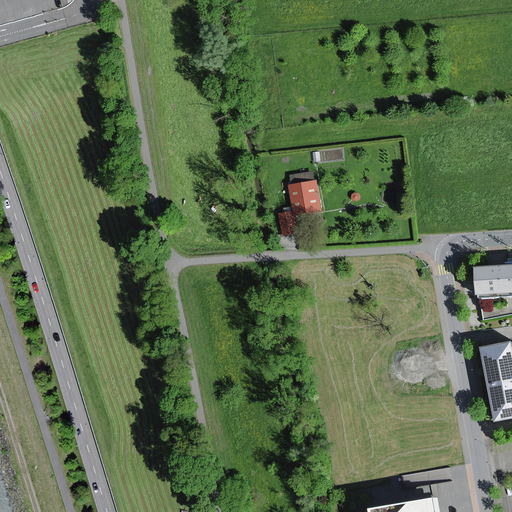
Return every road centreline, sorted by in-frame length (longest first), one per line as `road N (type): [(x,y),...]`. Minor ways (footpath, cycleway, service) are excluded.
road 1 (unclassified): [(106,511),(0,171)]
road 2 (residential): [(488,511),(446,247)]
road 3 (track): [(0,396),(37,511)]
